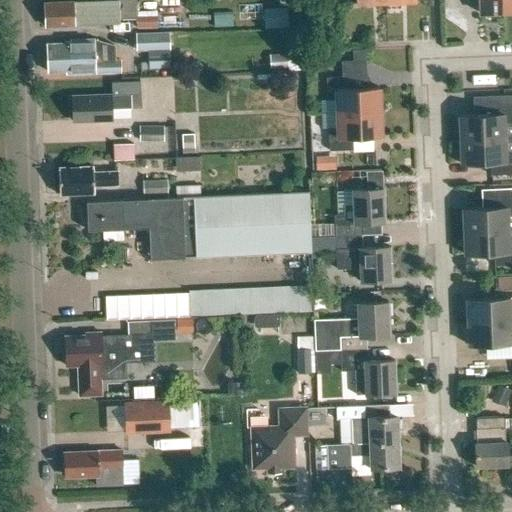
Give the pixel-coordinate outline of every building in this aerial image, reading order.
[(73,2),(44,3),(45,6),(42,7),(42,15),(46,15),(46,27),(74,25),(74,22),(136,20),(136,29),(157,28),(157,14),(159,14),(158,0),(105,0),(106,5),(88,5),(73,5),(73,2)] [(502,13),(501,0),(476,0),(477,14),(502,13)] [(511,0),(501,0),(502,13),(511,12),(511,0)] [(169,32),(135,33),(136,51),(170,50),(169,32)] [(47,44),(48,71),(66,70),(66,74),(121,72),(121,60),(115,60),(115,46),(94,40),(69,41),(69,43),(47,44)] [(365,63),(364,51),(352,52),(353,64),(365,63)] [(336,101),(336,114),(379,112),(378,89),(350,90),(349,78),(325,79),(326,101),(336,101)] [(131,109),(131,95),(140,95),(140,81),(111,82),(112,96),(73,97),(73,121),(112,120),(111,110),(131,109)] [(511,96),(475,98),(476,115),(459,116),(460,140),(503,138),(502,124),(511,124),(511,96)] [(380,138),(379,112),(336,114),(337,129),(327,129),(328,152),(352,151),(352,139),(380,138)] [(163,126),(139,127),(140,141),(164,140),(163,126)] [(511,153),(503,154),(503,138),(460,140),(461,166),(489,165),(489,177),(511,176),(511,153)] [(94,186),(118,185),(117,172),(94,173),(94,168),(58,169),(59,195),(95,194),(94,186)] [(381,171),(366,171),(367,189),(382,189),(381,171)] [(167,194),(167,179),(142,180),(143,195),(167,194)] [(334,238),(360,236),(359,223),(383,222),(382,189),(367,189),(350,190),(351,205),(343,206),(344,215),(333,216),(334,238)] [(483,209),(479,209),(463,209),(463,232),(506,230),(506,218),(511,217),(511,190),(482,192),(483,209)] [(307,193),(81,203),(82,217),(86,217),(87,230),(148,228),(149,261),(310,254),(307,193)] [(511,244),(507,245),(506,230),(463,232),(464,256),(493,255),(493,267),(511,267),(511,244)] [(360,236),(334,238),(336,270),(358,269),(359,282),(389,280),(388,247),(360,249),(360,236)] [(189,317),(312,312),(311,286),(188,291),(188,293),(189,317)] [(188,293),(105,296),(106,320),(189,317),(188,293)] [(509,298),(479,300),(466,300),(467,322),(510,321),(509,298)] [(339,351),(365,350),(365,338),(389,337),(387,303),(356,304),(357,319),(314,321),(315,351),(339,350),(339,351)] [(86,336),(64,337),(65,367),(78,366),(79,396),(101,395),(100,364),(152,362),(151,334),(172,333),(171,320),(129,322),(129,334),(96,336),(96,334),(85,334),(86,336)] [(511,345),(510,321),(467,322),(468,347),(479,346),(511,345)] [(298,350),(298,373),(316,372),(315,350),(298,350)] [(365,350),(339,351),(340,372),(362,371),(363,395),(395,393),(393,362),(366,363),(365,350)] [(497,385),(491,402),(504,407),(511,390),(497,385)] [(169,401),(124,402),(125,434),(170,432),(169,401)] [(363,405),(363,406),(336,407),(337,420),(350,419),(352,444),(315,446),(398,443),(396,417),(389,417),(388,404),(363,405)] [(293,435),(307,434),(306,407),(278,408),(279,425),(250,426),(252,468),(294,467),(293,435)] [(507,465),(506,437),(506,417),(475,418),(476,443),(475,443),(476,467),(507,465)] [(370,469),(399,468),(398,443),(315,446),(316,469),(351,468),(351,456),(369,455),(370,469)] [(64,457),(61,457),(62,467),(64,467),(64,469),(66,469),(67,478),(97,477),(97,468),(120,467),(119,453),(97,454),(97,452),(64,454),(64,457)]
